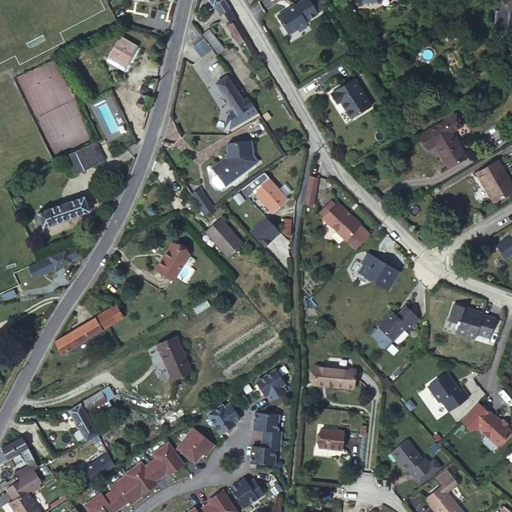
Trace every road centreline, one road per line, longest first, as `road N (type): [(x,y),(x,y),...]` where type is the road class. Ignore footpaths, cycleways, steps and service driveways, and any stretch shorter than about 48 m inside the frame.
road 1 (residential): [(0,422),(136,176),(186,0)]
road 2 (residential): [(233,0),(342,176),(430,260)]
road 3 (track): [(284,511),(297,343),(290,266)]
